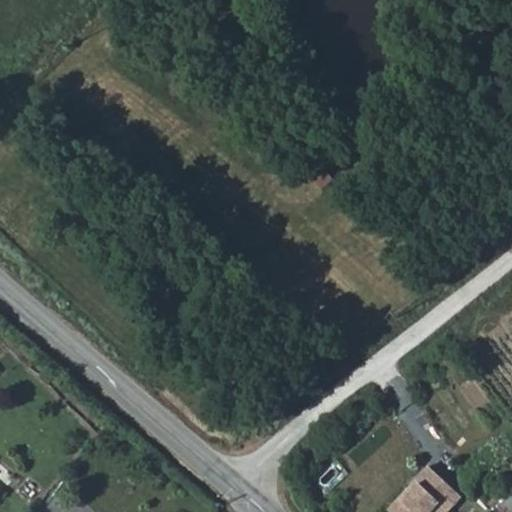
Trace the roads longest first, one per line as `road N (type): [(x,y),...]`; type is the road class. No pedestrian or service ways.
road 1 (track): [(231,485),(511,259)]
road 2 (tertiary): [(0,288),(262,511)]
